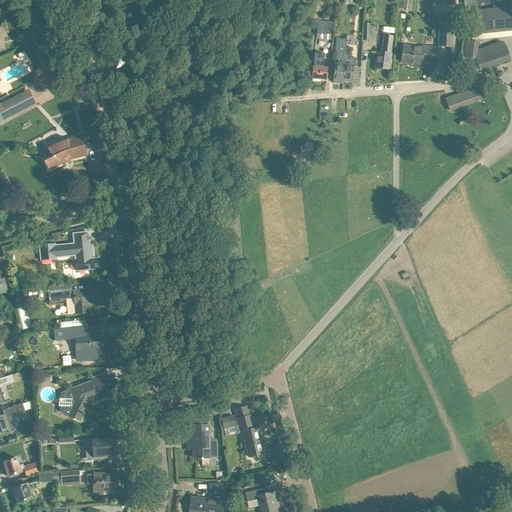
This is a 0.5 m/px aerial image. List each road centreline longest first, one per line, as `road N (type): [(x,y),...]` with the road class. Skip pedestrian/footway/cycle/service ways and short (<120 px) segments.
road 1 (residential): [(154,401),(127,206)]
road 2 (unclassified): [(277,379),(401,237)]
road 3 (residential): [(116,203),(82,31)]
road 4 (unclassified): [(401,237),(476,158),(511,133)]
road 5 (unclassified): [(401,237),(396,91)]
road 6 (residential): [(313,511),(277,379)]
road 7 (residential): [(154,401),(277,379)]
